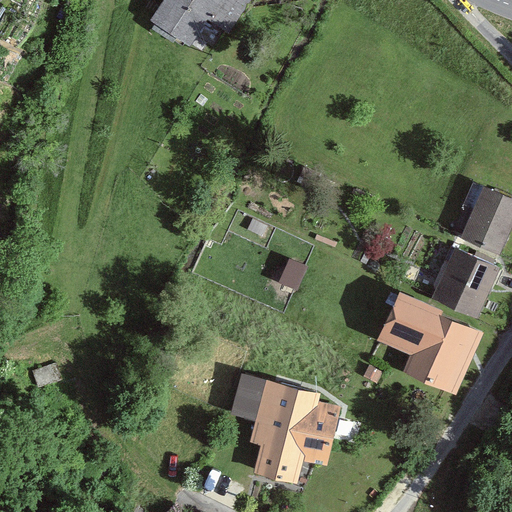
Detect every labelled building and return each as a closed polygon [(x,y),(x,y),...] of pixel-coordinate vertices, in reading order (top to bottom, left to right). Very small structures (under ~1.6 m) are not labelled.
[(232,30),(250,0),(164,0),(152,18),(201,49),(218,22),(232,30)] [(500,253),(511,225),(511,195),(483,183),(461,236),(500,253)] [(477,315),(498,266),(453,246),(432,296),(477,315)] [(280,276),(299,283),(308,260),(290,253),(280,276)] [(457,392),(482,333),(481,333),(483,329),(399,290),(378,336),(412,352),(404,370),(457,392)] [(231,414),(257,420),(252,438),(259,440),(251,468),(301,482),(307,461),(327,465),(339,405),(321,401),(324,389),(271,376),(243,368),(231,414)]
